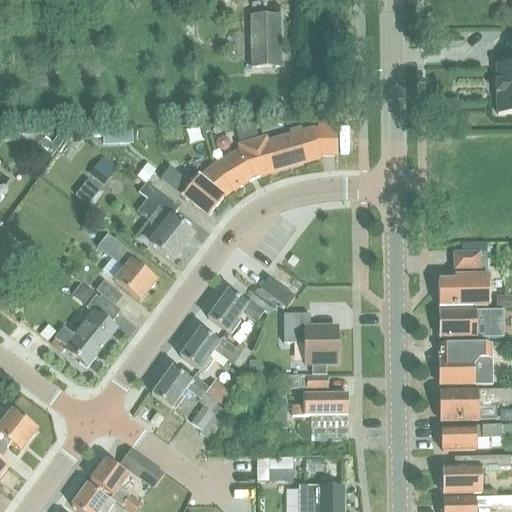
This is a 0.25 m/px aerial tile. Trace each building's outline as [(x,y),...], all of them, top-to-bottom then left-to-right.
[(280,18),(250,19),(251,70),(281,70),(280,18)] [(511,45),(507,46),(507,65),(497,65),(497,84),(496,84),(496,96),(497,96),(497,116),(511,116),(511,45)] [(219,177),(209,187),(223,200),(230,194),(231,196),(249,184),(249,185),(259,181),(259,179),(267,177),(319,162),(318,159),(337,158),(336,127),(317,127),(317,132),(311,132),(268,145),(266,141),(259,143),(241,148),(240,148),(241,152),(214,168),(219,177)] [(132,131),(102,132),(103,147),(132,146),(132,131)] [(59,136),(53,146),(58,150),(65,140),(59,136)] [(105,162),(92,179),(103,186),(115,169),(105,162)] [(145,186),(155,173),(147,167),(137,180),(145,186)] [(166,177),(161,182),(208,220),(224,201),(223,200),(209,187),(219,177),(214,168),(200,180),(199,180),(193,188),(179,177),(171,171),(166,177)] [(88,183),(76,198),(88,207),(100,192),(88,183)] [(193,239),(174,223),(181,214),(147,188),(140,197),(149,205),(139,216),(148,224),(160,233),(150,246),(173,265),(193,239)] [(108,237),(98,250),(110,260),(124,272),(114,284),(140,305),(157,284),(143,273),(147,269),(120,247),(108,237)] [(438,282),(439,309),(488,309),(488,255),(455,256),(455,282),(438,282)] [(271,279),(262,292),(288,311),(299,299),(271,279)] [(104,285),(96,294),(102,299),(115,309),(122,300),(104,285)] [(83,288),(72,300),(87,312),(97,299),(83,288)] [(258,326),(266,314),(250,302),(249,304),(230,290),(208,321),(232,338),(233,338),(243,325),(242,320),(244,316),(258,326)] [(121,314),(118,312),(102,299),(90,313),(94,316),(77,338),(75,337),(74,338),(65,331),(51,348),(61,357),(65,352),(81,365),(80,366),(87,372),(97,360),(95,358),(116,333),(110,328),(121,314)] [(496,308),(511,308),(511,299),(496,299),(496,308)] [(440,326),(437,329),(437,336),(440,338),(440,339),(440,342),(476,341),(502,341),(502,313),(488,313),(475,314),(439,314),(440,326)] [(338,367),(337,331),(311,331),(310,316),(284,317),(284,345),(305,345),(305,367),(338,367)] [(47,329),(39,339),(47,345),(55,335),(47,329)] [(200,332),(180,360),(200,373),(210,360),(215,352),(228,362),(229,363),(237,352),(222,342),(219,345),(200,332)] [(253,354),(242,347),(230,363),(241,371),(253,354)] [(487,377),(487,362),(489,362),(492,362),(492,348),(488,348),(440,348),(439,348),(440,389),(481,388),(492,388),(492,377),(487,377)] [(326,368),(312,368),(312,377),(326,377),(326,368)] [(205,396),(209,391),(194,380),(191,384),(172,371),(152,398),(172,412),(187,392),(201,402),(199,405),(204,408),(191,426),(201,433),(200,435),(210,442),(224,422),(223,421),(227,411),(217,404),(206,396),(205,396)] [(284,390),(306,390),(306,389),(328,389),(327,378),(284,379),(284,390)] [(216,383),(206,396),(227,411),(236,397),(216,383)] [(511,391),(511,392),(441,393),(442,423),(498,423),(497,407),(511,406),(511,391)] [(305,396),(304,406),(292,406),(292,417),(349,417),(348,395),(305,396)] [(286,406),(277,406),(277,429),(286,429),(286,406)] [(0,462),(1,463),(13,449),(21,454),(38,433),(13,413),(3,426),(0,423),(0,462)] [(156,416),(150,424),(157,429),(163,422),(156,416)] [(305,440),(322,436),(319,425),(302,430),(305,440)] [(511,427),(501,428),(442,429),(443,453),(477,452),(476,439),(501,439),(501,441),(511,440),(511,427)] [(154,491),(163,477),(130,453),(120,466),(154,491)] [(481,495),(481,470),(485,470),(485,473),(501,472),(501,470),(510,470),(510,458),(454,459),(454,468),(443,468),(444,496),(481,495)] [(293,461),(257,461),(257,473),(257,485),(269,485),(269,475),(269,473),(277,473),(293,473),(293,468),(293,461)] [(0,462),(0,480),(9,469),(1,463),(0,462)] [(125,511),(137,511),(140,507),(129,500),(131,498),(119,491),(128,478),(106,462),(91,483),(113,500),(111,502),(125,511)] [(119,511),(87,489),(73,509),(77,511),(119,511)] [(301,490),(300,490),(300,508),(299,511),(343,511),(343,490),(339,490),(301,490)] [(476,511),(476,510),(511,509),(511,499),(444,501),(444,504),(440,506),(440,511),(476,511)]
